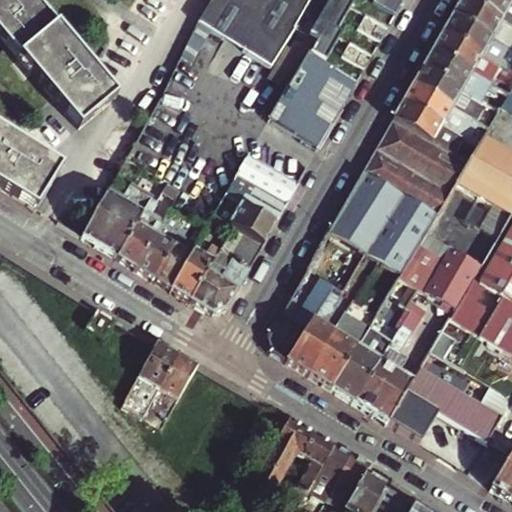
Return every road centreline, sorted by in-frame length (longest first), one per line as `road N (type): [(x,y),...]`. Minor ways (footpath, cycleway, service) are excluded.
road 1 (residential): [(226,359),(436,0)]
road 2 (tertiary): [(472,511),(226,359)]
road 3 (residential): [(43,246),(192,0)]
road 4 (tertiary): [(226,359),(43,246)]
